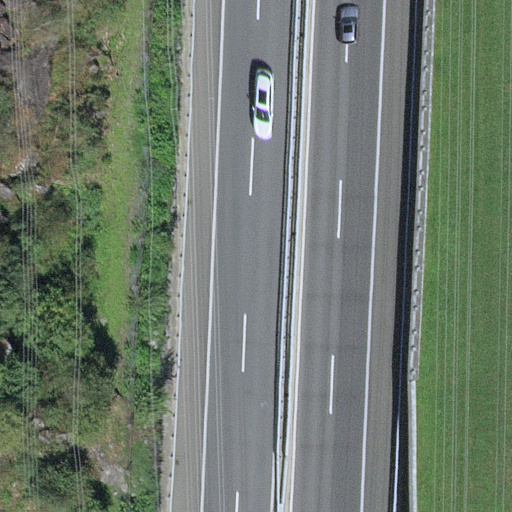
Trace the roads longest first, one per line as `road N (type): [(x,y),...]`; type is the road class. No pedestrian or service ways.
road 1 (motorway): [(259,0),(236,511)]
road 2 (motorway): [(339,511),(360,0)]
